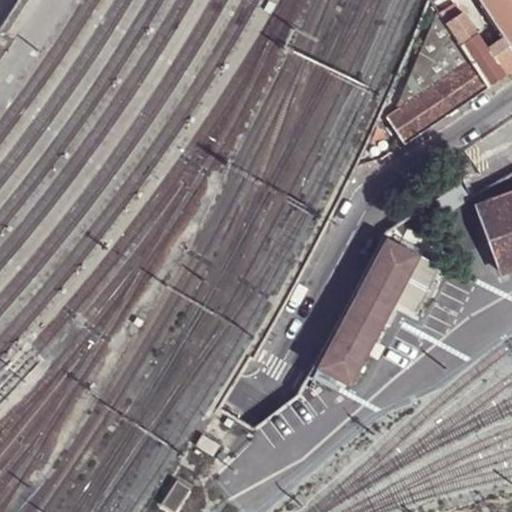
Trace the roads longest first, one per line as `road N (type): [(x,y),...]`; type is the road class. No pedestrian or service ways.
road 1 (residential): [(511,101),(363,207),(260,402)]
road 2 (residential): [(0,243),(260,402)]
road 3 (residential): [(260,402),(333,450),(373,511)]
